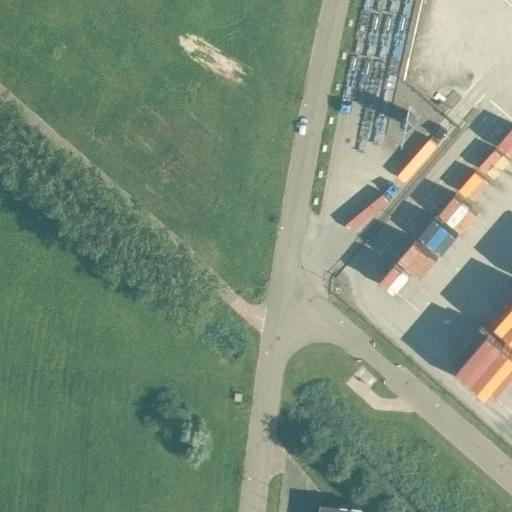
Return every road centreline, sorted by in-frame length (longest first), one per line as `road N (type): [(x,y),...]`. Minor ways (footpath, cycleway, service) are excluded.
road 1 (unclassified): [(338,0),(279,317)]
road 2 (unclassified): [(279,317),(341,331),(511,478)]
road 3 (unclassified): [(279,317),(256,511)]
